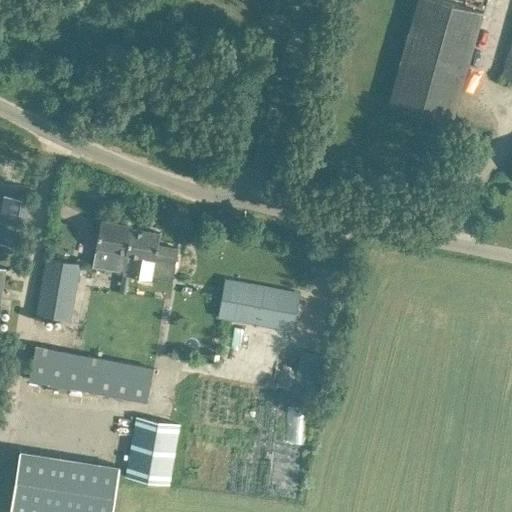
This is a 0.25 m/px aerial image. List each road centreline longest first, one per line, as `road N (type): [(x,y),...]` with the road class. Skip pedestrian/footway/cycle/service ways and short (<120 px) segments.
road 1 (unclassified): [(250,205),(127,167),(0,106)]
road 2 (unclassified): [(511,256),(250,205)]
road 3 (unclassified): [(250,205),(301,0)]
